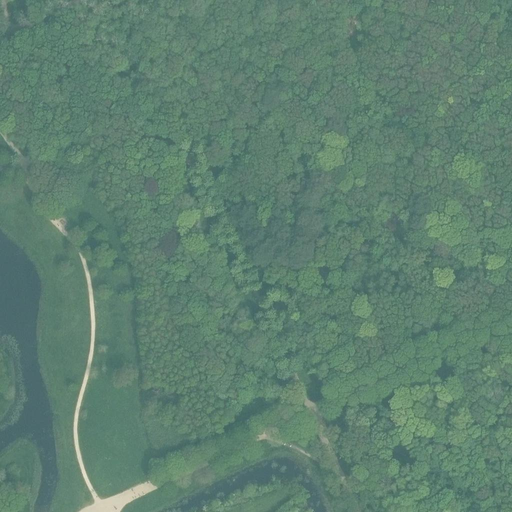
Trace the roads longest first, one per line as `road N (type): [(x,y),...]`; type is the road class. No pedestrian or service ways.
road 1 (track): [(95,511),(310,410)]
road 2 (track): [(310,410),(511,317)]
